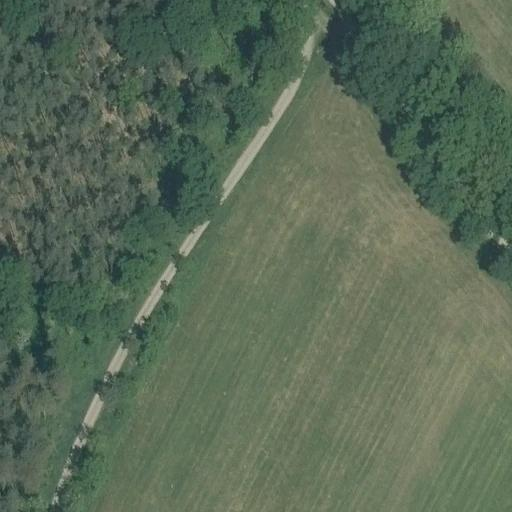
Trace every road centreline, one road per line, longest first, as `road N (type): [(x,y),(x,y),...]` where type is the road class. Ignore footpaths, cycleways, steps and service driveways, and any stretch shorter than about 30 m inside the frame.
road 1 (track): [(300,0),(328,46),(152,304),(100,398),(57,511)]
road 2 (track): [(511,257),(338,52),(329,0)]
